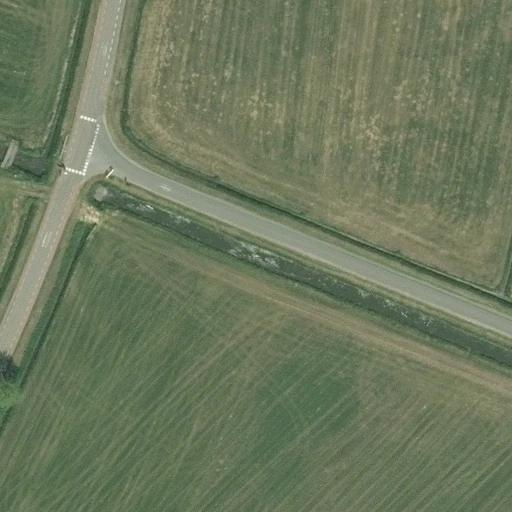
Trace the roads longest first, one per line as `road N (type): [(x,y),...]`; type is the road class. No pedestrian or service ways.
road 1 (unclassified): [(511,331),(77,152)]
road 2 (tertiary): [(0,348),(77,152)]
road 3 (tertiary): [(77,152),(111,0)]
